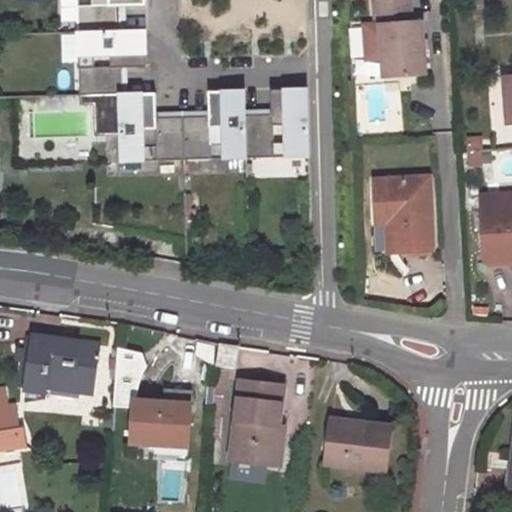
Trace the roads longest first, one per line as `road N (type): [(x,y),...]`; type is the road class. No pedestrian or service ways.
road 1 (unclassified): [(0,268),(327,326)]
road 2 (residential): [(327,326),(324,73)]
road 3 (residential): [(164,0),(166,76),(324,73)]
road 4 (residential): [(442,511),(459,353)]
road 5 (unclassified): [(327,326),(459,353)]
